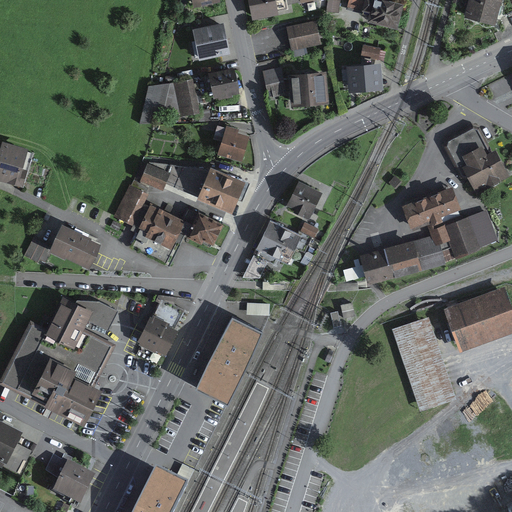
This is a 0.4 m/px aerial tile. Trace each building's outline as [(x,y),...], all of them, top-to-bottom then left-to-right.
[(191,0),(194,8),(221,3),(220,0),(191,0)] [(248,0),(252,21),(279,16),(278,12),(288,9),(286,0),(248,0)] [(368,23),(397,30),(404,6),(382,0),(348,0),(347,7),(362,11),(362,12),(370,14),(368,23)] [(469,0),(465,18),(495,27),(502,0),(469,0)] [(316,21),(286,27),(292,51),(322,45),(316,21)] [(224,24),(193,30),(199,62),(230,55),(224,24)] [(378,60),(381,48),(363,45),(361,57),(378,60)] [(378,66),(350,69),(352,91),(380,89),(378,66)] [(281,67),(262,72),(269,98),(287,94),(281,67)] [(234,68),(209,74),(214,100),(218,99),(219,101),(233,98),(232,96),(239,94),(234,68)] [(326,73),(288,76),(291,108),(329,105),(326,73)] [(193,80),(148,86),(139,124),(158,123),(160,114),(176,116),(176,118),(200,114),(193,80)] [(239,130),(226,126),(226,128),(217,126),(213,140),(221,143),(217,155),(242,162),(250,137),(238,134),(239,130)] [(469,181),(476,195),(510,177),(495,150),(493,152),(480,127),(473,126),(446,140),(444,146),(461,179),(469,181)] [(28,150),(2,143),(0,149),(0,181),(23,189),(34,154),(28,152),(28,150)] [(250,184),(211,168),(210,170),(142,163),(135,179),(163,192),(166,184),(198,198),(197,201),(232,215),(239,201),(242,202),(250,184)] [(131,186),(130,185),(114,217),(133,226),(144,204),(149,195),(146,193),(148,188),(134,181),(131,186)] [(322,194),(299,182),(287,206),(294,210),(293,213),(309,221),(322,194)] [(453,187),(403,207),(412,231),(427,226),(429,232),(445,225),(444,222),(460,216),(459,211),(461,210),(453,187)] [(181,233),(186,222),(183,220),(150,205),(149,206),(144,204),(133,226),(131,230),(138,234),(132,246),(170,266),(180,244),(176,241),(181,233)] [(224,225),(201,214),(200,215),(188,210),(183,220),(186,222),(181,233),(187,236),(187,238),(202,246),(202,244),(210,247),(211,245),(213,246),(224,225)] [(431,237),(361,255),(368,280),(421,266),(422,271),(446,264),(446,262),(481,250),(480,248),(498,241),(486,210),(446,226),(445,225),(429,232),(431,237)] [(271,222),(255,254),(268,261),(276,265),(279,260),(289,264),(296,248),(305,253),(312,238),(299,231),(297,235),(271,222)] [(319,229),(305,222),(300,231),(314,238),(319,229)] [(102,244),(62,226),(53,247),(50,253),(88,271),(102,244)] [(50,253),(53,247),(34,238),(24,256),(37,263),(39,259),(45,262),(50,253)] [(268,261),(255,254),(244,278),(259,278),(268,261)] [(511,308),(505,288),(444,310),(461,354),(511,334),(511,308)] [(72,377),(95,389),(99,382),(102,375),(117,345),(85,329),(89,322),(109,332),(119,312),(99,302),(77,301),(65,295),(48,330),(30,321),(0,379),(0,382),(29,397),(50,355),(76,369),(72,377)] [(185,310),(161,299),(152,318),(150,317),(138,342),(140,344),(139,346),(155,354),(156,352),(166,357),(179,331),(174,330),(185,310)] [(195,387),(227,403),(264,328),(232,313),(195,387)] [(429,318),(393,330),(420,412),(457,400),(429,318)] [(101,392),(95,389),(72,377),(76,369),(50,355),(29,397),(84,426),(99,396),(101,392)] [(24,430),(0,417),(0,459),(7,463),(24,430)] [(96,475),(69,461),(54,490),(81,504),(96,475)] [(172,511),(189,480),(156,463),(135,504),(131,511),(172,511)]
